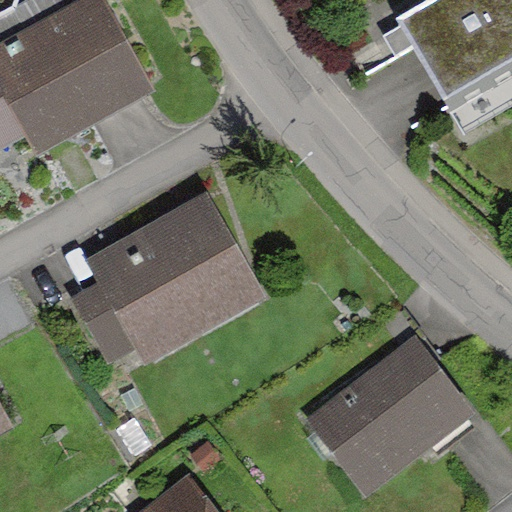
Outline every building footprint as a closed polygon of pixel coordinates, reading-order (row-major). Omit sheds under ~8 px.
[(449,108),(511,70),(511,0),(430,0),(397,19),(449,108)] [(38,143),(143,85),(98,4),(0,58),(0,138),(27,123),(38,143)] [(147,349),(251,291),(207,213),(103,271),(110,285),(83,301),(112,354),(140,338),(147,349)] [(435,451),(472,422),(413,348),(426,338),(403,308),(384,323),(407,353),(318,422),(368,485),(427,439),(435,451)] [(0,436),(12,430),(0,409),(0,436)] [(200,511),(187,494),(164,511),(200,511)]
